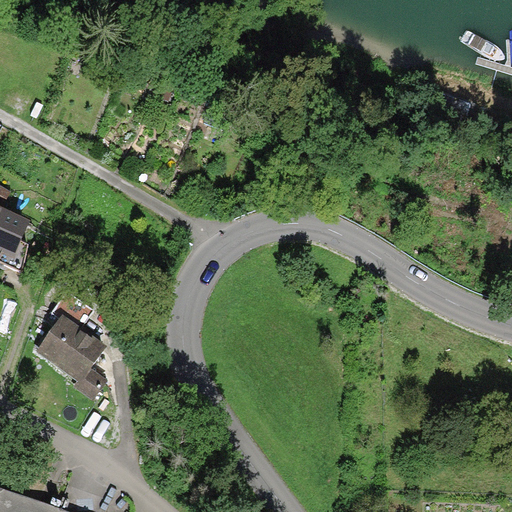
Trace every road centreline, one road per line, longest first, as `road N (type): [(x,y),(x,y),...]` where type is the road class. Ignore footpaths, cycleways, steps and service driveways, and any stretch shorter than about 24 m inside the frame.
road 1 (tertiary): [(511,324),(308,226),(269,225),(212,254)]
road 2 (tertiary): [(212,254),(185,305),(183,338),(226,426),(289,511)]
road 3 (residential): [(212,254),(189,224),(0,117)]
road 4 (residential): [(171,511),(85,443),(0,403)]
